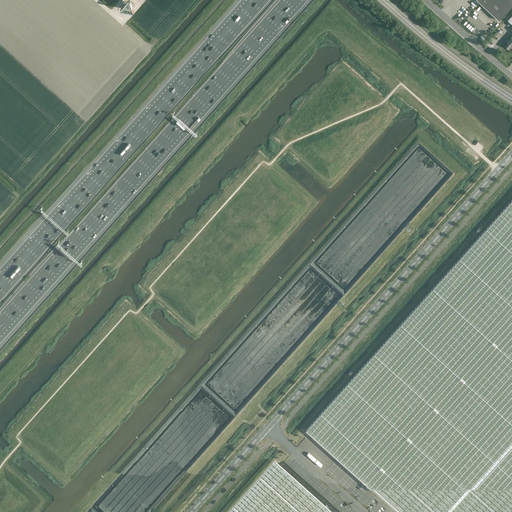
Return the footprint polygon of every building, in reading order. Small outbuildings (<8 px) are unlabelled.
[(511,5),(511,0),(477,0),(499,20),(511,5)] [(403,179),(388,192),(388,195),(392,196),(389,199),(391,200),(391,204),(396,203),(397,203),(397,205),(400,205),(404,206),(407,203),(413,205),(415,200),(417,202),(419,200),(422,190),(420,188),(420,185),(423,184),(419,182),(418,179),(416,178),(416,174),(413,175),(412,169),(409,168),(407,174),(408,176),(405,177),(404,178),(403,179)] [(328,511),(275,464),(232,511),(511,511),(511,200),(306,430),(397,511),(328,511)] [(340,237),(317,263),(339,282),(339,279),(337,279),(339,277),(343,278),(341,276),(341,274),(344,277),(345,273),(346,273),(346,270),(347,270),(347,268),(349,266),(354,266),(354,259),(357,260),(357,255),(360,253),(356,250),(357,246),(358,234),(355,231),(351,231),(345,238),(340,237)] [(241,349),(231,352),(210,384),(223,399),(223,391),(227,390),(229,396),(229,389),(231,388),(235,393),(241,385),(255,380),(256,381),(259,380),(255,380),(259,374),(258,372),(266,370),(264,369),(273,356),(271,354),(273,353),(270,351),(270,346),(267,344),(272,342),(260,341),(257,345),(249,345),(245,348),(243,346),(241,349)] [(176,420),(99,506),(105,511),(142,511),(147,502),(150,499),(150,497),(154,492),(158,492),(174,474),(177,474),(202,447),(201,440),(206,430),(206,429),(204,428),(203,417),(198,414),(199,411),(197,409),(190,409),(190,415),(188,414),(184,415),(184,418),(183,418),(181,420),(176,420)]
